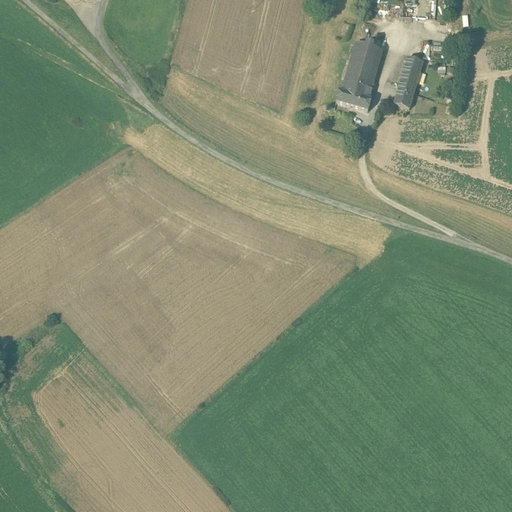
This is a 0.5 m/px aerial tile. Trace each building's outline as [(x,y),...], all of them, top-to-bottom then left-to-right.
[(401,5),(401,21),(435,23),(436,0),(408,0),(408,5),(401,5)] [(356,46),(344,85),(371,93),(382,54),(356,46)] [(422,66),(407,61),(393,107),(409,112),(422,66)] [(344,85),(341,95),(368,103),(371,93),(344,85)] [(367,115),(371,103),(368,103),(341,95),(339,94),(335,106),(367,115)]
